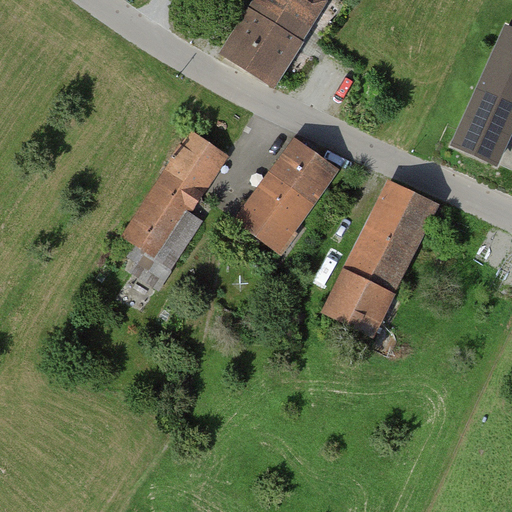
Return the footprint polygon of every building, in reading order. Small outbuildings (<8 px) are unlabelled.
[(263,0),(228,57),(272,84),(324,0),(263,0)] [(511,128),(511,31),(508,30),(454,145),(496,164),(511,128)] [(189,213),(225,157),(192,136),(127,237),(147,250),(135,268),(163,286),(204,222),(189,213)] [(278,251),(337,171),(298,142),(239,222),(278,251)] [(369,336),(435,205),(392,183),(325,314),(369,336)]
